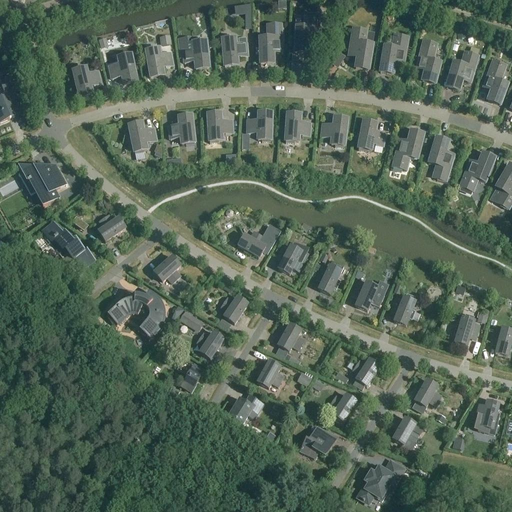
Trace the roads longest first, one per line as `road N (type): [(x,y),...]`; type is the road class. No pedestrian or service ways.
road 1 (residential): [(511,142),(392,104),(256,91),(145,103),(52,132)]
road 2 (residential): [(412,359),(327,497)]
road 3 (residential): [(52,132),(162,232)]
road 4 (residential): [(277,302),(412,359)]
road 5 (residential): [(18,1),(52,132)]
road 6 (residential): [(277,302),(206,417)]
road 7 (residential): [(162,232),(277,302)]
